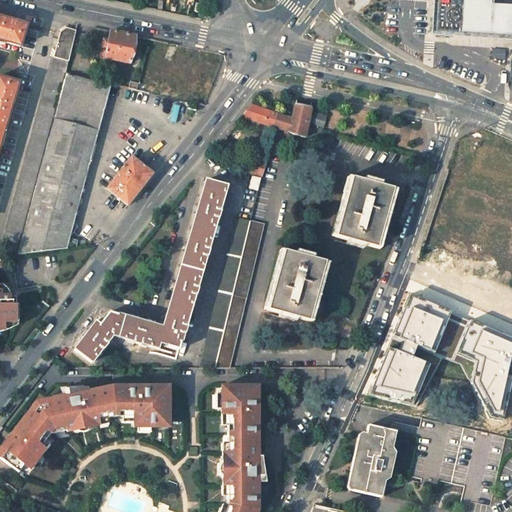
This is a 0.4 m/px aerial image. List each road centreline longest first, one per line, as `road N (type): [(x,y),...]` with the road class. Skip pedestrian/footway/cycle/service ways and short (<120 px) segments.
road 1 (unclassified): [(454,106),(393,277),(291,511)]
road 2 (primary): [(262,46),(0,393)]
road 3 (secondary): [(42,0),(262,46)]
road 4 (secondary): [(262,46),(283,65),(454,106)]
road 5 (secondary): [(407,74),(262,46)]
